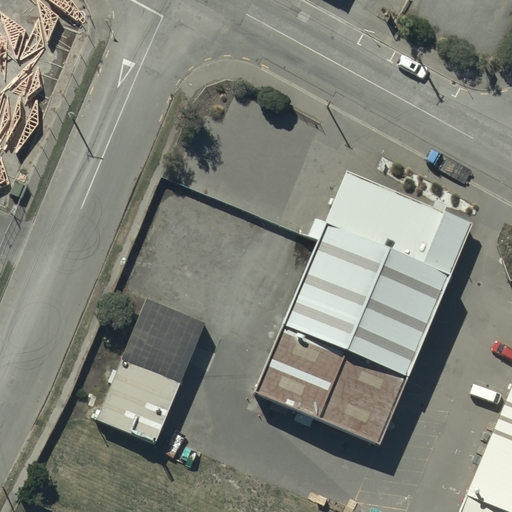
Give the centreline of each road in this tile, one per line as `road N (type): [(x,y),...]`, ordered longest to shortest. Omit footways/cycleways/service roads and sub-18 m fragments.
road 1 (residential): [(170,0),(0,350)]
road 2 (tertiary): [(511,158),(221,0)]
